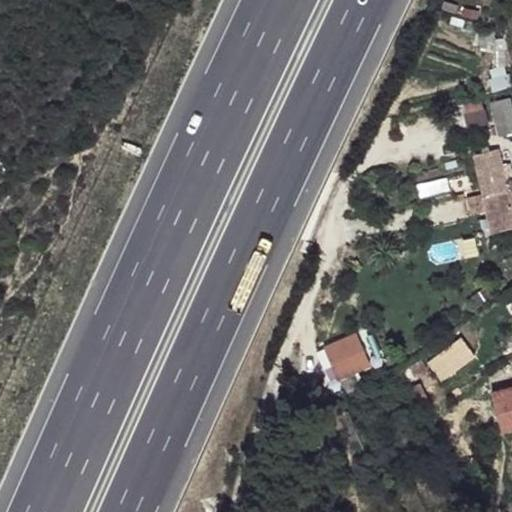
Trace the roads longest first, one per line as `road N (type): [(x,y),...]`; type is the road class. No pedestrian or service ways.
road 1 (motorway): [(276,0),(35,511)]
road 2 (motorway): [(131,511),(259,222),(369,0)]
